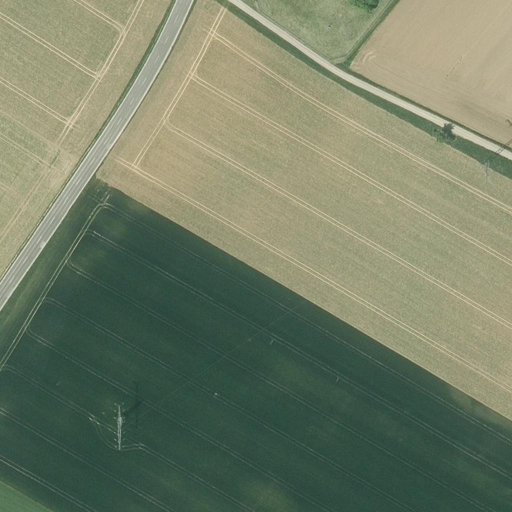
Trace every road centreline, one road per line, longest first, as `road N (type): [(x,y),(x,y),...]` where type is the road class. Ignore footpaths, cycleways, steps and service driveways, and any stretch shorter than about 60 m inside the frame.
road 1 (secondary): [(0,299),(187,0)]
road 2 (track): [(511,158),(337,73),(233,0)]
